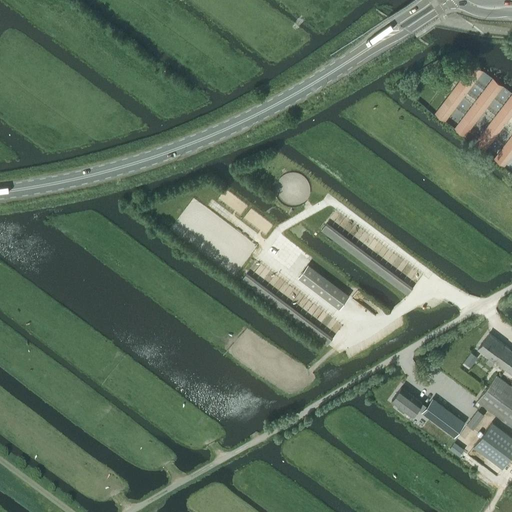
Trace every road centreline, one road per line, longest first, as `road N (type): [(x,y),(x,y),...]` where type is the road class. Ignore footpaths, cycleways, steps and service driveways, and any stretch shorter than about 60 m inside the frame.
road 1 (unclassified): [(130,511),(511,288)]
road 2 (primary): [(375,43),(226,129),(124,167),(0,191)]
